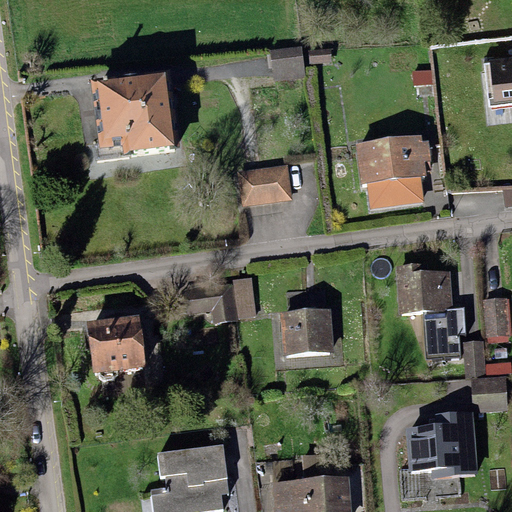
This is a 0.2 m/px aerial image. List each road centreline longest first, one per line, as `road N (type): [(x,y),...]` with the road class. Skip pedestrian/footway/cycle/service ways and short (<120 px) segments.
road 1 (residential): [(21,286),(511,220)]
road 2 (residential): [(21,286),(52,511)]
road 3 (residential): [(0,127),(21,286)]
